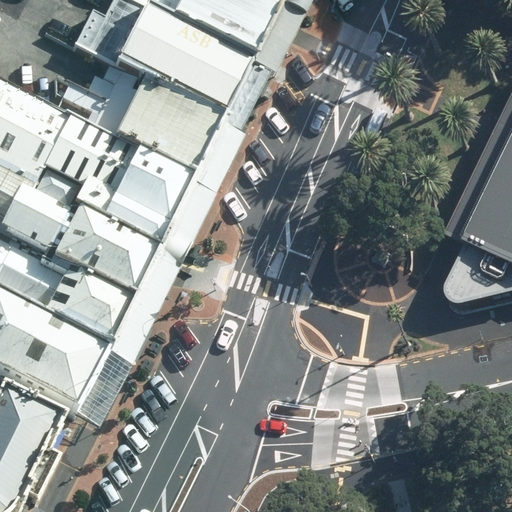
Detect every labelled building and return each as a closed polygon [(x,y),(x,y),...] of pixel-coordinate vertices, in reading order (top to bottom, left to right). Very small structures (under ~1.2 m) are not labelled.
[(113,62),(225,116),(253,62),(123,0),(117,0),(111,15),(96,8),(79,44),(113,62)] [(123,0),(253,62),(271,26),(218,0),(123,0)] [(218,0),(271,26),(285,0),(284,0),(218,0)] [(94,81),(90,88),(210,147),(225,116),(113,62),(101,85),(94,81)] [(52,118),(191,186),(210,147),(90,88),(86,97),(67,87),(52,118)] [(52,118),(0,91),(0,166),(39,187),(47,171),(86,191),(78,208),(158,251),(191,186),(52,118)] [(511,304),(511,135),(464,243),(478,250),(458,296),(465,304),(473,314),(511,304)] [(0,250),(40,270),(47,253),(56,258),(50,269),(131,310),(156,256),(158,251),(78,208),(86,191),(47,171),(39,187),(0,166),(0,250)] [(0,298),(109,353),(131,310),(50,269),(47,274),(40,270),(0,250),(0,298)] [(0,382),(72,420),(109,353),(0,298),(0,382)] [(61,434),(0,403),(0,511),(23,511),(27,505),(34,509),(56,462),(51,459),(61,434)]
